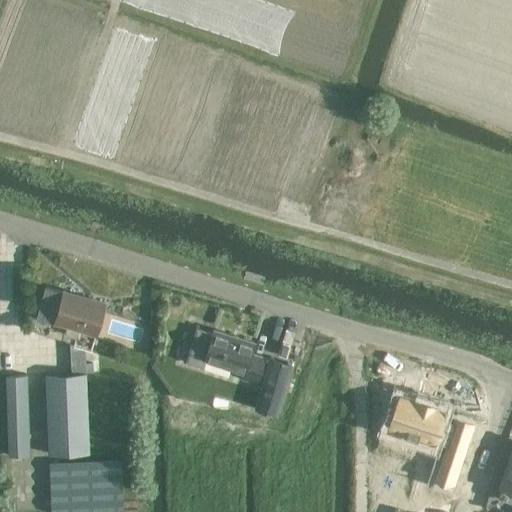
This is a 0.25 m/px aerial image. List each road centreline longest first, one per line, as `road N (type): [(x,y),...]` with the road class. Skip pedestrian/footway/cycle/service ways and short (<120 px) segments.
road 1 (unclassified): [(511,380),(0,225)]
road 2 (unknown): [(506,378),(467,511)]
